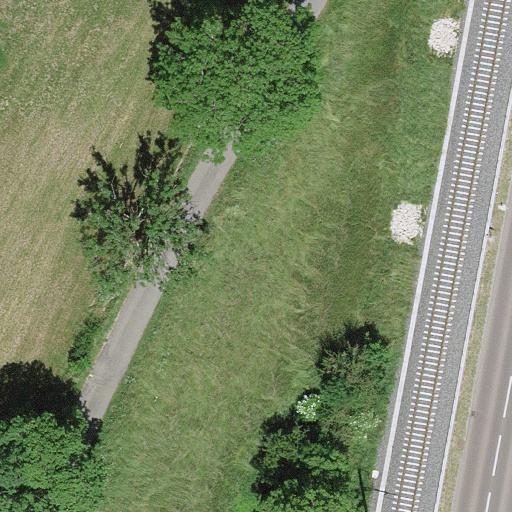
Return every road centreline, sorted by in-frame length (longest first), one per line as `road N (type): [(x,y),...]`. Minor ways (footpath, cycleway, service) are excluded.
road 1 (track): [(309,0),(202,174),(48,511)]
road 2 (secondary): [(511,378),(487,511)]
